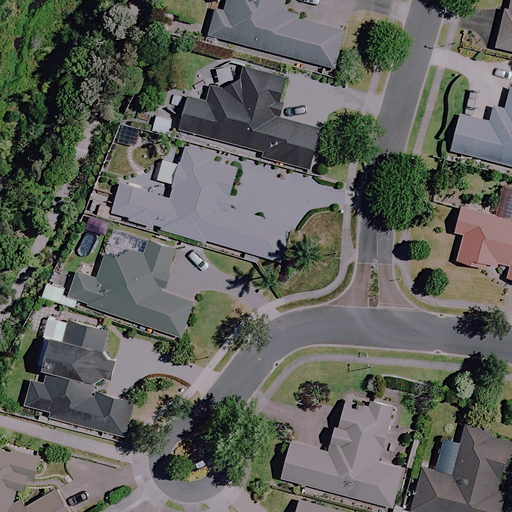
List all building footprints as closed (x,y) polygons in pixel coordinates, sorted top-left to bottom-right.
[(224,0),(222,10),(215,8),(208,36),(333,69),(343,31),(280,14),(283,0),(224,0)] [(511,0),(509,0),(509,2),(506,2),(495,48),(511,51),(511,0)] [(241,67),(238,80),(219,90),(201,87),(200,98),(186,95),(177,132),(262,154),(261,158),(310,170),(320,130),(276,118),(286,79),(241,67)] [(501,106),(494,104),(489,122),(458,113),(449,150),(511,167),(511,93),(504,92),(501,106)] [(172,122),(154,117),(151,131),(168,135),(172,122)] [(138,129),(122,125),(118,143),(134,147),(138,129)] [(256,220),(257,218),(226,210),(231,194),(229,193),(236,168),(211,161),(213,155),(183,147),(178,165),(161,161),(155,180),(173,185),(169,200),(119,185),(110,213),(280,263),(289,230),(256,220)] [(511,186),(501,184),(493,215),(460,207),(453,233),(462,236),(455,261),(472,265),(474,260),(508,269),(506,278),(511,279),(511,186)] [(113,259),(106,257),(97,282),(76,275),(67,300),(180,341),(193,306),(162,295),(177,254),(148,244),(146,249),(113,259)] [(64,289),(45,283),(40,297),(58,304),(64,289)] [(112,357),(103,355),(109,333),(69,322),(64,340),(51,336),(38,383),(33,381),(26,406),(48,412),(46,417),(125,440),(135,405),(115,399),(101,395),(112,357)] [(392,407),(346,395),(338,425),(320,421),(313,448),(289,442),(280,479),(390,508),(401,467),(378,461),(392,407)] [(489,431),(464,424),(450,475),(422,468),(411,511),(416,511),(498,511),(504,493),(497,491),(510,442),(487,436),(489,431)] [(0,511),(66,511),(53,488),(15,511),(20,489),(25,490),(26,484),(34,485),(40,458),(0,448),(0,511)] [(344,511),(299,500),(297,511),(344,511)]
